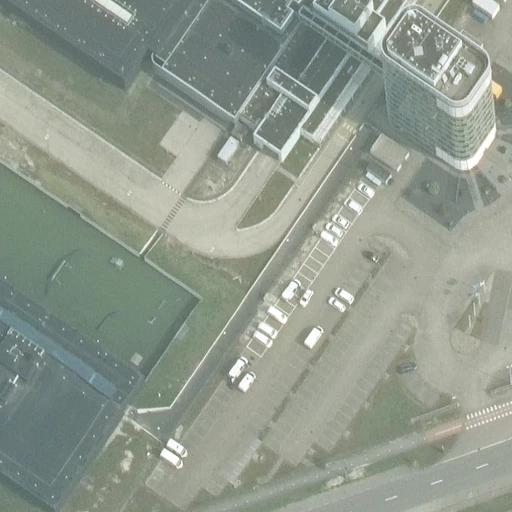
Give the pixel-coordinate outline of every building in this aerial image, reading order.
[(370,60),(410,0),(0,0),(0,6),(1,8),(125,92),(148,59),(153,63),(153,64),(152,64),(152,65),(152,66),(152,67),(152,68),(152,69),(152,70),(152,71),(152,72),(153,72),(153,73),(154,73),(154,74),(155,75),(162,79),(235,129),(240,122),(245,126),(259,136),(253,144),(268,155),(280,163),(281,164),(300,136),(312,144),(363,70),(370,60)] [(451,50),(444,46),(432,63),(459,82),(471,65),(482,48),(462,34),(451,50)] [(363,70),(398,94),(404,85),(370,60),(363,70)] [(471,107),(429,78),(426,77),(424,76),(421,75),(418,75),(415,76),(413,77),(410,78),(408,80),(406,82),(404,85),(398,94),(390,106),(388,109),(388,110),(387,113),(387,115),(387,118),(388,120),(388,121),(389,122),(389,124),(391,126),(392,127),(394,129),(436,157),(437,156),(455,169),(458,170),(460,170),(463,171),(465,170),(467,170),(469,169),(470,169),(472,167),(473,166),(474,165),(475,164),(491,140),(492,138),(493,136),(493,133),(493,131),(493,128),(492,126),(491,123),(489,121),(487,120),(470,108),(471,107)] [(370,155),(397,173),(409,156),(381,138),(370,155)] [(59,511),(123,419),(145,387),(143,386),(0,287),(0,480),(46,511),(59,511)]
